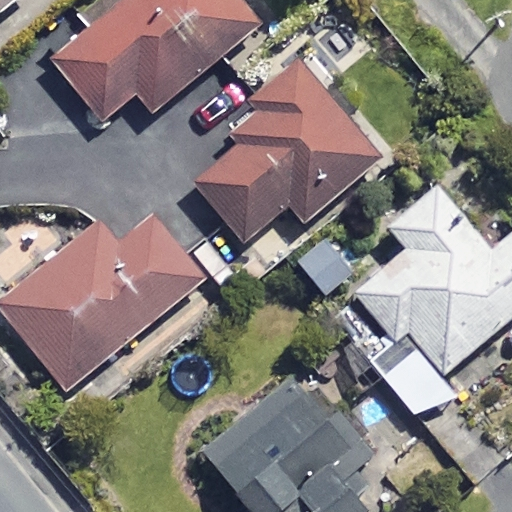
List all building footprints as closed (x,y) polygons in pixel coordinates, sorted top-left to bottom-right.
[(258,18),(243,0),(105,0),(44,51),(99,117),(133,89),(149,108),(258,18)] [(379,157),(299,60),(250,101),(258,111),(185,171),(241,239),(285,202),(301,222),(379,157)] [(451,395),(435,375),(511,314),(511,231),(490,249),(437,182),(387,221),(407,246),(354,288),(371,310),(331,342),(366,386),(380,375),(417,422),(451,395)] [(0,315),(61,388),(198,273),(147,213),(121,234),(103,211),(0,297),(0,315)] [(353,262),(318,230),(291,258),(326,291),(353,262)] [(338,422),(300,374),(202,451),(250,511),(356,511),(366,505),(341,474),(374,447),(348,414),(338,422)]
